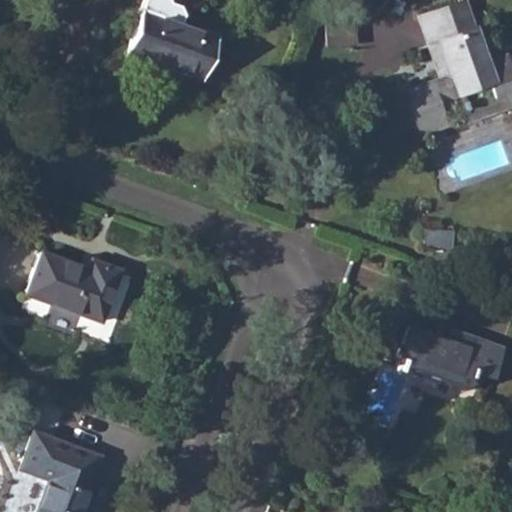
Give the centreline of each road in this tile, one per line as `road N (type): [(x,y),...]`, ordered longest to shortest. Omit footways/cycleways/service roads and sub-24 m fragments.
road 1 (residential): [(247,511),(311,335),(306,284),(265,254)]
road 2 (residential): [(265,254),(205,222),(0,147)]
road 3 (residential): [(172,511),(256,300),(265,254)]
